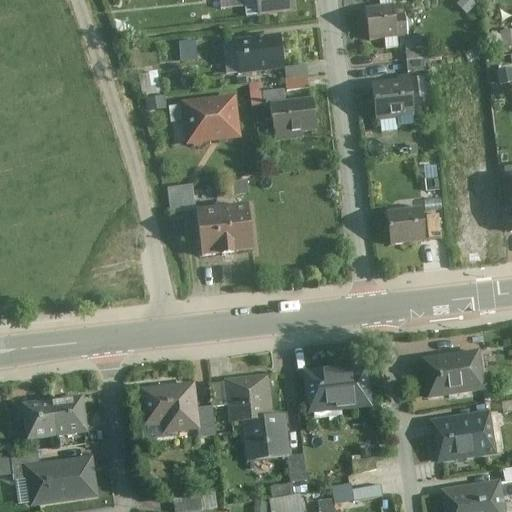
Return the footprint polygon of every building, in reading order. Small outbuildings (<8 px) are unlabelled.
[(292,0),(258,0),(260,19),(294,15),(292,0)] [(394,7),(366,10),(370,44),(409,40),(406,15),(396,16),(394,7)] [(511,29),(503,30),(505,50),(511,49),(511,29)] [(280,39),(237,44),(240,77),(284,72),(280,39)] [(406,52),(407,64),(427,62),(426,50),(406,52)] [(427,62),(407,64),(409,76),(428,74),(427,62)] [(308,65),(286,66),(288,90),(309,89),(308,65)] [(414,95),(434,91),(432,79),(412,82),(414,95)] [(410,83),(372,88),(376,126),(415,121),(410,83)] [(235,99),(180,106),(186,149),(240,143),(235,99)] [(313,101),(271,106),(275,139),(317,134),(313,101)] [(440,159),(423,160),(425,187),(441,186),(440,159)] [(495,239),(489,183),(455,187),(461,242),(495,239)] [(170,186),(172,212),(197,210),(195,184),(170,186)] [(248,207),(198,213),(203,261),(253,256),(248,207)] [(421,211),(388,214),(392,251),(424,248),(421,211)] [(427,237),(442,236),(440,215),(425,216),(427,237)] [(478,347),(419,355),(426,397),(485,388),(478,347)] [(366,360),(302,367),(306,412),(371,405),(366,360)] [(268,373),(224,378),(224,381),(226,404),(228,423),(241,421),(247,461),(289,456),(284,417),(272,419),(268,373)] [(193,381),(137,387),(141,425),(197,419),(196,406),(193,381)] [(209,383),(212,404),(226,404),(224,381),(209,383)] [(50,397),(55,435),(86,431),(81,394),(50,397)] [(55,435),(50,397),(19,401),(23,439),(55,435)] [(212,404),(196,406),(197,419),(199,437),(215,434),(212,404)] [(488,409),(430,418),(436,461),(495,452),(488,409)] [(24,465),(38,463),(36,452),(9,456),(12,480),(25,478),(24,465)] [(276,485),(277,511),(307,511),(304,455),(290,456),(292,484),(276,485)] [(38,463),(24,465),(25,478),(29,504),(95,495),(90,456),(38,463)] [(374,457),(351,460),(353,473),(376,470),(374,457)] [(504,511),(499,480),(441,489),(444,511),(504,511)] [(381,484),(351,489),(353,501),(383,496),(381,484)] [(173,498),(174,511),(188,511),(202,510),(199,494),(173,498)] [(334,511),(332,498),(317,500),(319,511),(334,511)]
